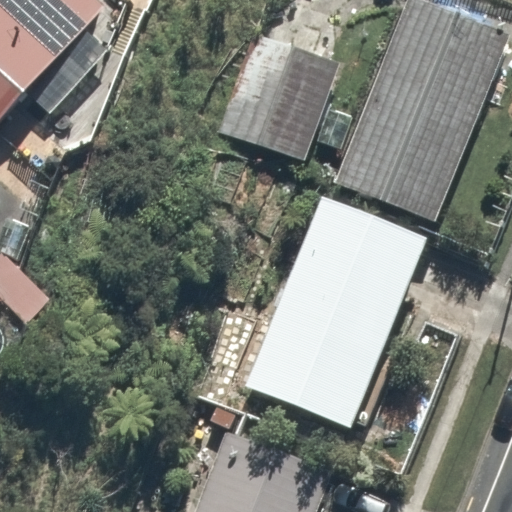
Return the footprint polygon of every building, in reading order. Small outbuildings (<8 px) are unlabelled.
[(0,0),(0,142),(120,22),(97,0),(0,0)] [(507,37),(411,0),(406,0),(336,182),(436,221),(507,37)] [(302,166),(343,63),(288,41),(268,92),(237,80),(216,132),(302,166)] [(346,432),(427,252),(325,206),(244,386),(346,432)] [(5,247),(0,252),(0,302),(26,328),(56,297),(5,247)] [(325,511),(335,488),(225,443),(197,511),(325,511)]
